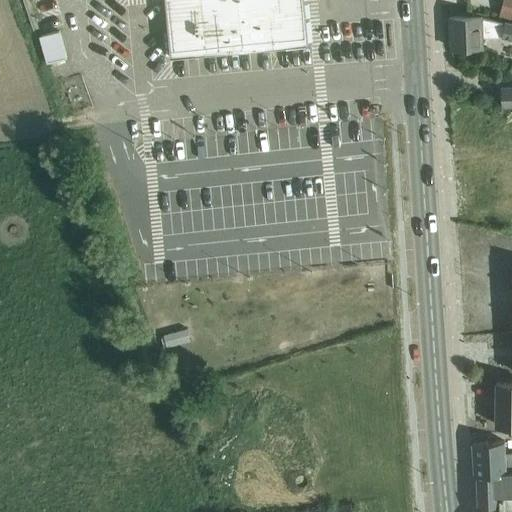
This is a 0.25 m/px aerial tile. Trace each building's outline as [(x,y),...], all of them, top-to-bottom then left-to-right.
[(165,0),(170,55),(243,49),(307,43),(303,0),(165,0)] [(511,0),(503,0),(500,14),(511,17),(511,0)] [(450,16),(451,48),(482,46),(482,36),(498,35),(502,35),(511,37),(511,23),(481,16),(481,15),(450,16)] [(60,31),(40,37),(48,63),(67,58),(60,31)] [(53,66),(55,76),(76,72),(74,62),(53,66)] [(511,86),(501,87),(502,106),(511,105),(511,86)] [(511,424),(511,382),(496,382),(496,424),(511,424)] [(511,452),(505,452),(504,440),(472,442),(474,475),(498,474),(498,470),(511,469),(511,452)] [(511,492),(511,469),(498,470),(498,474),(474,475),(477,475),(478,507),(499,506),(499,495),(499,493),(511,492)] [(499,506),(478,507),(478,508),(481,508),(481,511),(511,511),(511,495),(499,495),(499,506)]
